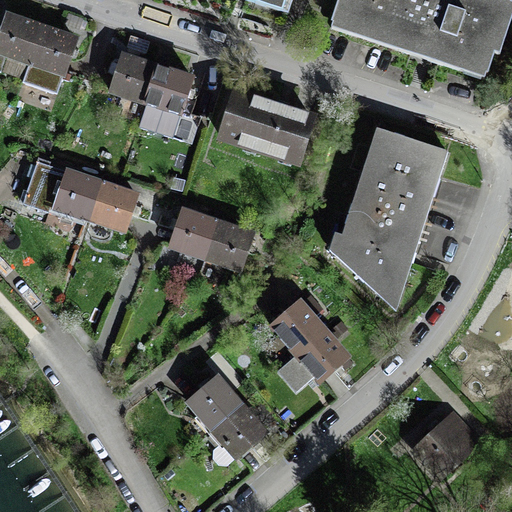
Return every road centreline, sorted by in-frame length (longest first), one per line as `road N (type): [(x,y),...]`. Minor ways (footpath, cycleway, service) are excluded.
road 1 (residential): [(511,142),(85,0)]
road 2 (residential): [(253,511),(424,367),(511,197)]
road 3 (residential): [(41,339),(103,419),(158,511)]
